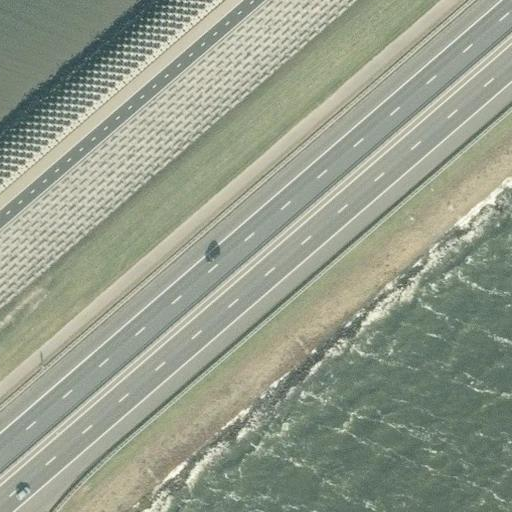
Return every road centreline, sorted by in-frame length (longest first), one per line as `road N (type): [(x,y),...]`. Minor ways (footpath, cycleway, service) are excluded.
road 1 (motorway): [(511,11),(0,453)]
road 2 (motorway): [(0,507),(511,65)]
